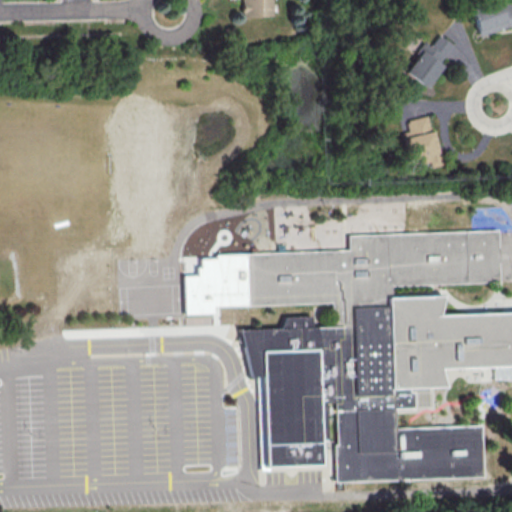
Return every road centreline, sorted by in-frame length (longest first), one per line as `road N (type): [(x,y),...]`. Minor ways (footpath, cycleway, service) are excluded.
road 1 (residential): [(148,27),(135,9),(140,0),(194,6),(189,24),(174,34),(148,27)]
road 2 (residential): [(135,9),(0,12)]
